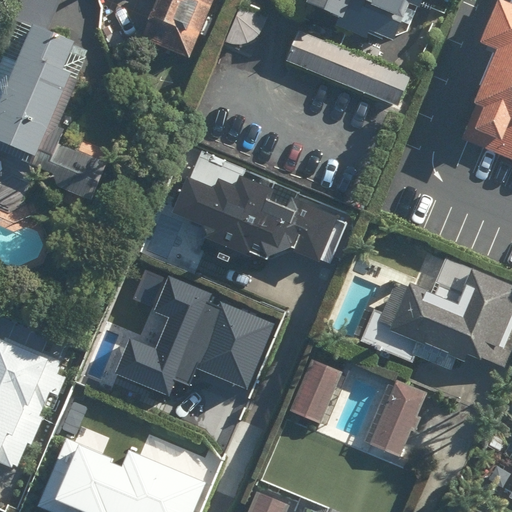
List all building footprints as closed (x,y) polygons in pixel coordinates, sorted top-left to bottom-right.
[(80,79),(68,74),(78,48),(46,36),(60,0),(20,0),(0,50),(0,150),(32,164),(27,176),(92,202),(107,164),(54,143),(80,79)] [(153,0),(135,47),(186,67),(211,0),(153,0)] [(363,32),(287,0),(273,34),(348,65),(363,32)] [(336,0),(388,22),(397,0),(336,0)] [(511,0),(494,0),(449,109),(511,135),(511,0)] [(269,22),(235,9),(220,48),(254,61),(269,22)] [(316,261),(327,266),(346,223),(289,198),(284,207),(268,200),(272,193),(240,180),(244,172),(200,152),(188,181),(184,179),(167,217),(199,231),(203,242),(243,260),(244,258),(259,264),(284,254),(313,267),(316,261)] [(494,405),(511,360),(511,286),(466,268),(451,306),(394,282),(381,315),(370,311),(355,349),(494,405)] [(253,387),(273,339),(207,313),(210,305),(176,291),(169,309),(160,313),(138,303),(122,340),(136,346),(155,387),(153,392),(190,406),(200,381),(217,373),(253,387)] [(58,373),(62,362),(3,337),(0,343),(0,467),(12,473),(24,446),(28,448),(40,419),(36,418),(46,394),(56,399),(66,376),(58,373)] [(342,370),(310,357),(287,413),(319,426),(342,370)] [(429,398),(392,382),(363,446),(401,463),(429,398)] [(183,484),(191,465),(163,453),(159,461),(144,455),(147,449),(118,437),(110,457),(79,444),(56,499),(87,511),(90,511),(97,497),(102,499),(105,492),(128,501),(124,510),(129,511),(198,511),(206,493),(183,484)] [(286,511),(289,507),(258,494),(250,511),(286,511)]
